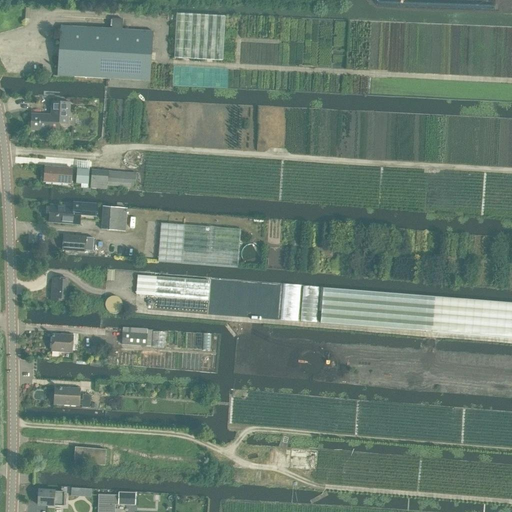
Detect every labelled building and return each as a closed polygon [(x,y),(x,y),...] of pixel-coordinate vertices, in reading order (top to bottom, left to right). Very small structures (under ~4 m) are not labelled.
[(176,14),(174,58),(222,61),(225,17),(176,14)] [(60,26),(57,76),(57,77),(149,82),(152,32),(122,30),(122,20),(112,19),(111,30),(60,26)] [(30,131),(58,132),(59,124),(68,124),(68,117),(70,117),(70,103),(51,101),(50,116),(31,116),(30,131)] [(71,184),(72,169),(45,167),(44,182),(71,184)] [(77,169),(76,184),(88,185),(89,170),(77,169)] [(92,170),(90,188),(98,189),(99,185),(134,188),(136,174),(92,170)] [(50,206),(49,223),(79,225),(80,217),(96,218),(97,206),(74,204),(73,207),(50,206)] [(102,207),(100,229),(125,231),(127,209),(102,207)] [(240,229),(160,222),(157,259),(237,266),(240,229)] [(63,236),(62,250),(85,252),(85,251),(93,252),(94,238),(86,238),(86,237),(63,236)] [(106,243),(105,255),(114,256),(114,244),(106,243)] [(155,276),(137,275),(135,294),(207,300),(209,280),(155,276)] [(65,301),(67,278),(53,277),(51,300),(65,301)] [(323,289),(320,323),(432,332),(511,338),(511,303),(434,298),(323,289)] [(149,346),(151,330),(146,329),(123,328),(122,332),(121,344),(149,346)] [(52,335),(51,346),(51,350),(71,352),(72,336),(52,335)] [(54,404),(82,405),(82,407),(90,408),(90,395),(82,395),(82,400),(79,400),(80,389),(55,388),(54,404)] [(74,463),(105,466),(107,450),(76,447),(74,463)] [(38,491),(37,505),(64,507),(64,492),(54,492),(54,491),(38,491)] [(135,506),(135,493),(119,493),(118,496),(99,495),(97,511),(114,511),(115,505),(135,506)]
